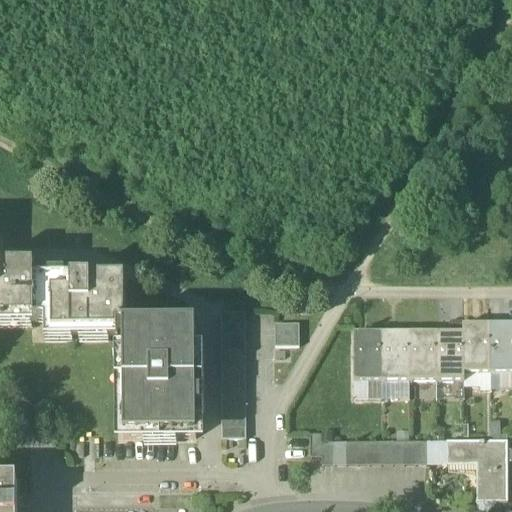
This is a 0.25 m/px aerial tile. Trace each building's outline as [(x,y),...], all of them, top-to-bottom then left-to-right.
[(126,283),(35,283),(35,271),(0,271),(0,324),(52,325),(52,337),(116,337),(116,331),(123,331),(126,331),(126,283)] [(244,316),(220,316),(221,432),(245,431),(244,316)] [(298,328),(275,327),(275,349),(289,349),(298,349),(298,328)] [(491,328),(479,328),(479,339),(464,339),(464,376),(491,376),(491,339),(491,328)] [(511,328),(506,328),(506,339),(491,339),(491,376),(511,376),(511,328)] [(126,331),(123,331),(123,441),(195,441),(195,331),(126,331)] [(369,347),(354,347),(354,386),(382,386),(382,347),(382,338),(369,338),(369,347)] [(397,338),(397,347),(382,347),(382,386),(409,386),(409,347),(409,338),(397,338)] [(436,346),(436,338),(424,338),(424,346),(409,347),(409,386),(436,385),(436,346)] [(464,338),(451,338),(451,346),(436,346),(436,385),(464,385),(464,376),(464,339),(464,338)] [(275,349),(272,349),(272,361),(289,361),(289,349),(275,349)] [(245,431),(221,432),(221,444),(245,444),(245,431)] [(322,438),(310,438),(310,461),(322,461),(322,446),(322,438)] [(507,445),(448,446),(448,466),(477,466),(478,506),(508,506),(507,445)] [(334,469),(334,446),(322,446),(322,461),(322,469),(334,469)] [(346,446),(334,446),(334,469),(346,469),(346,446)] [(357,469),(357,446),(346,446),(346,469),(357,469)] [(369,446),(357,446),(357,469),(369,469),(369,446)] [(380,446),(369,446),(369,469),(380,469),(380,446)] [(392,446),(380,446),(380,469),(392,469),(392,446)] [(404,446),(392,446),(392,469),(404,469),(404,446)] [(415,446),(404,446),(404,469),(415,469),(415,446)] [(427,446),(415,446),(415,469),(427,469),(427,446)] [(16,511),(16,483),(0,483),(0,511),(16,511)]
